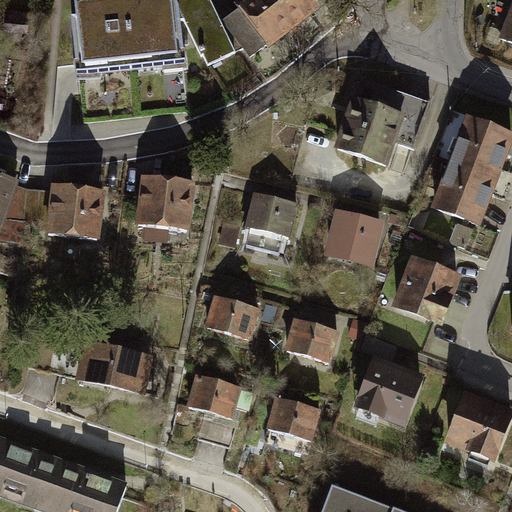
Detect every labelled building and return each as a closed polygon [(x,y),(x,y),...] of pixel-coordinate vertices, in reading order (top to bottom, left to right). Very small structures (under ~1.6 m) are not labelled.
[(172,0),(82,0),(68,1),(74,81),(185,71),(172,0)] [(175,0),(202,55),(204,54),(209,65),(236,53),(221,22),(210,0),(175,0)] [(313,0),(233,0),(232,1),(238,9),(266,46),(268,49),(321,10),(313,0)] [(511,7),(500,38),(511,42),(511,7)] [(266,46),(238,9),(221,22),(236,53),(244,49),(251,58),(266,46)] [(422,99),(359,81),(341,148),(401,165),(422,99)] [(511,159),(511,137),(471,121),(457,157),(506,176),(511,159)] [(436,210),(484,229),(506,176),(457,157),(436,210)] [(34,182),(0,170),(0,220),(21,227),(34,182)] [(213,182),(158,177),(153,225),(212,230),(213,182)] [(121,190),(69,185),(68,233),(122,239),(121,190)] [(311,202),(263,193),(257,228),(303,235),(311,202)] [(389,224),(346,214),(337,259),(383,269),(389,224)] [(460,329),(484,269),(429,248),(406,308),(460,329)] [(268,309),(221,298),(214,328),(264,340),(268,309)] [(17,313),(0,306),(0,360),(1,361),(17,313)] [(350,332),(300,319),(293,351),(341,365),(350,332)] [(167,354),(97,340),(88,382),(158,394),(167,354)] [(439,379),(384,360),(366,410),(424,431),(439,379)] [(252,388),(207,376),(200,408),(246,420),(252,388)] [(511,408),(475,395),(460,443),(511,461),(511,408)] [(331,411),(284,398),(276,433),(325,445),(331,411)] [(137,511),(144,487),(8,435),(0,463),(0,489),(63,511),(137,511)] [(412,511),(348,488),(341,511),(412,511)]
